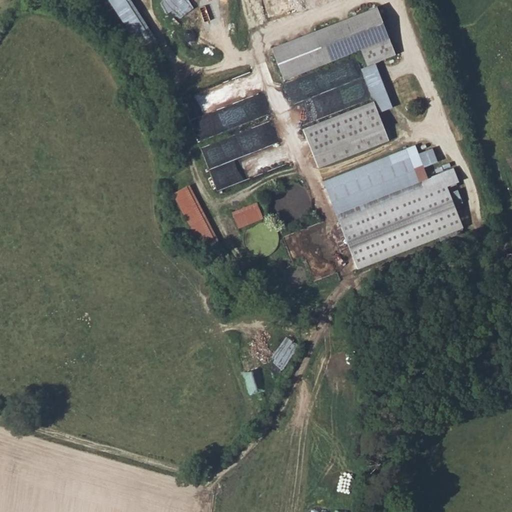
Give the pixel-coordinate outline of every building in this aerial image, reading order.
[(374,4),(270,45),(282,76),(358,45),(365,61),(393,50),(374,4)] [(371,98),(302,126),(317,164),(387,136),(371,98)] [(276,121),(202,143),(216,188),(286,166),(278,140),(282,139),(276,121)] [(413,142),(322,178),(357,265),(460,224),(447,190),(434,195),(426,175),(413,142)] [(452,165),(426,175),(434,195),(447,190),(460,185),(452,165)] [(190,184),(174,192),(203,248),(220,240),(190,184)] [(258,201),(232,212),(239,228),(264,217),(258,201)]
